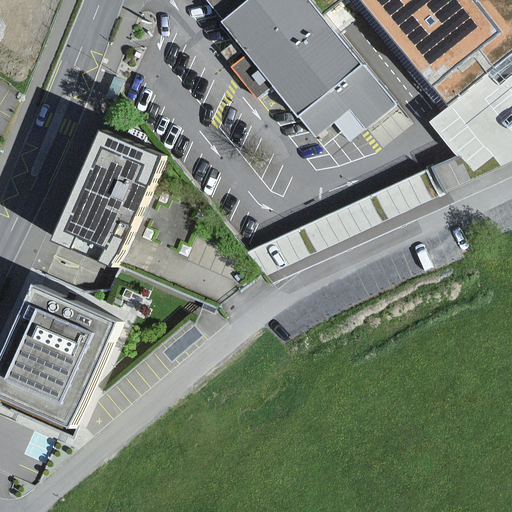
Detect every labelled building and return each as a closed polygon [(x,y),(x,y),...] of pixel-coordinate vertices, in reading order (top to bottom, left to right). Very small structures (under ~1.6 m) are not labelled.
[(209,0),(253,54),(238,66),(263,96),(277,85),(321,138),(353,112),(369,131),(402,104),(330,16),(316,0),(209,0)] [(511,0),(316,0),(330,16),(341,6),(347,1),(427,99),(511,30),(511,0)] [(511,128),(436,158),(449,191),(511,166),(511,128)] [(107,131),(59,241),(120,268),(169,158),(107,131)] [(40,285),(0,375),(0,394),(77,429),(125,323),(40,285)]
